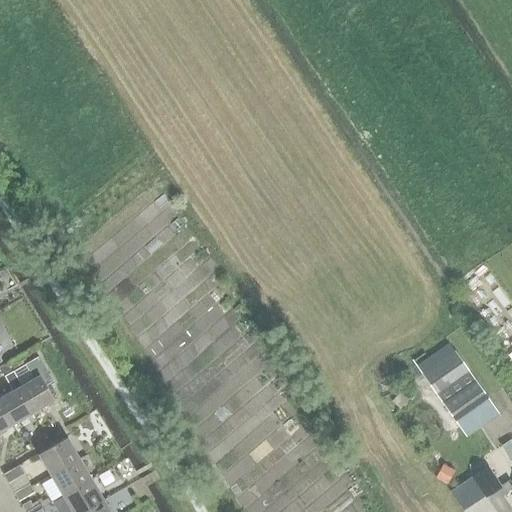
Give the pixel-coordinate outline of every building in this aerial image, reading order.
[(149,302),(143,283),(156,280),(153,269),(108,281),(117,311),(149,302)] [(453,350),(421,373),(456,422),(488,399),(453,350)] [(33,379),(21,386),(18,388),(33,415),(54,402),(38,376),(41,374),(33,361),(25,365),(33,379)] [(7,364),(0,367),(0,369),(5,378),(12,373),(12,372),(8,365),(7,364)] [(12,391),(0,398),(0,404),(12,426),(33,415),(18,388),(21,386),(13,373),(12,373),(5,378),(12,391)] [(399,393),(390,402),(399,410),(408,401),(399,393)] [(0,404),(0,398),(0,397),(0,433),(12,426),(0,404)] [(37,456),(50,477),(79,460),(67,439),(37,456)] [(50,477),(62,498),(91,481),(79,460),(50,477)] [(442,465),(435,479),(446,485),(454,471),(442,465)] [(4,475),(8,483),(23,475),(19,467),(4,475)] [(472,477),(485,498),(500,488),(487,468),(472,477)] [(62,498),(70,511),(85,511),(103,501),(91,481),(62,498)] [(14,494),(19,502),(34,493),(29,486),(14,494)] [(85,511),(109,511),(103,501),(85,511)]
